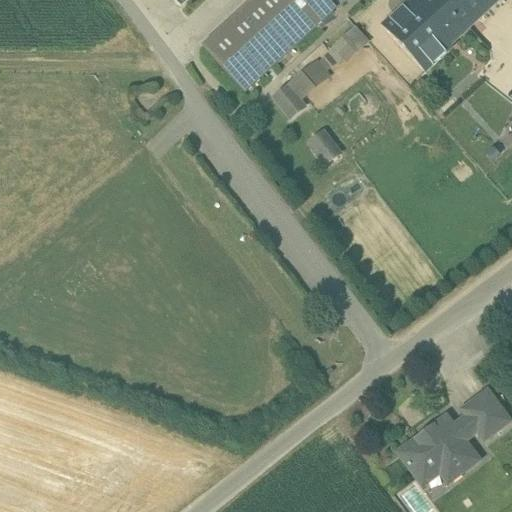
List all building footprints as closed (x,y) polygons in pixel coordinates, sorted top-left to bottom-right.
[(321,0),(255,0),(203,48),(245,95),(334,14),(321,0)] [(329,0),(338,10),(348,0),(329,0)] [(419,0),(413,6),(410,3),(383,28),(425,74),(452,49),(450,47),(500,0),(508,0),(509,1),(509,0),(419,0)] [(331,55),(319,64),(326,73),(338,64),(331,55)] [(308,75),(314,82),(319,78),(313,70),(308,75)] [(273,99),(291,123),(308,110),(290,86),(273,99)] [(326,132),(308,145),(326,169),(343,156),(326,132)] [(488,393),(462,412),(467,418),(478,433),(485,442),(510,423),(488,393)] [(447,418),(398,454),(418,481),(435,468),(448,485),(480,462),(465,443),(478,433),(467,418),(454,428),(447,418)]
